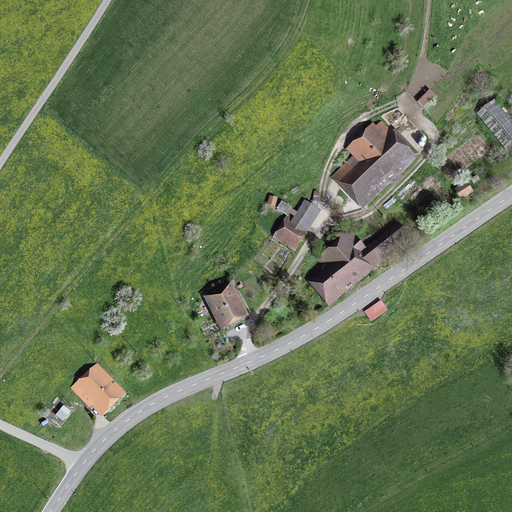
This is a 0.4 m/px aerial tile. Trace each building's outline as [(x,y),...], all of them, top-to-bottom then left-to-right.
[(418,102),(423,108),(435,96),(429,90),(418,102)] [(511,157),(511,156),(511,121),(494,99),(477,114),(511,157)] [(366,205),(418,155),(394,131),(390,135),(382,125),(376,131),(373,128),(350,150),(355,155),(336,174),(366,205)] [(462,198),(471,192),(466,183),(456,190),(462,198)] [(287,207),(282,203),(278,208),(284,212),(287,207)] [(290,225),(302,234),(317,211),(305,203),(290,225)] [(283,221),(273,237),(294,251),(304,235),(302,234),(290,225),(283,221)] [(334,240),(337,244),(318,260),(322,265),(310,275),(334,303),(376,268),(375,266),(409,238),(397,225),(366,251),(347,228),(334,240)] [(242,315),(230,291),(233,289),(230,283),(204,297),(214,315),(217,313),(223,325),(242,315)] [(364,312),(369,319),(386,308),(381,301),(364,312)] [(123,391),(97,364),(71,388),(89,407),(95,402),(103,410),(123,391)]
